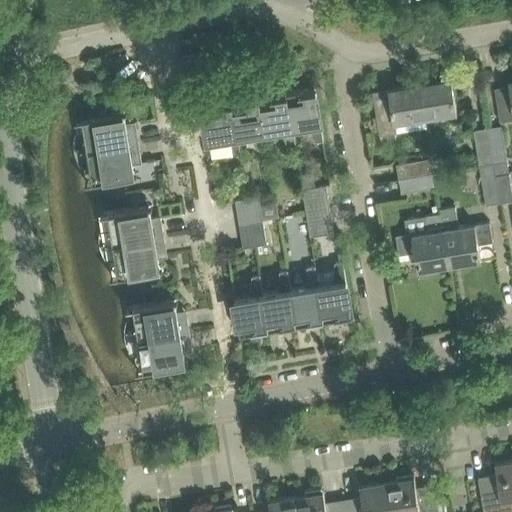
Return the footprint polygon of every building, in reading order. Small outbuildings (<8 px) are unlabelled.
[(421,81),(420,81),(426,116),(458,111),(455,96),(452,76),(451,76),(451,78),(421,83),(421,81)] [(511,80),(511,79),(509,79),(510,86),(497,88),(496,86),(495,87),(501,120),(511,118),(511,80)] [(390,94),(374,96),(380,134),(381,134),(395,132),(398,131),(396,121),(426,116),(420,81),(420,83),(391,88),(390,86),(389,86),(389,88),(390,94)] [(287,90),(287,92),(288,92),(293,124),(308,121),(316,140),(324,139),(316,88),(317,88),(317,87),(315,87),(305,89),(305,87),(287,90)] [(277,91),(259,94),(259,96),(260,96),(265,128),(266,128),(280,126),(289,144),(296,143),(297,143),(293,124),(288,92),(287,92),(277,93),(277,91)] [(250,96),(231,99),(231,101),(232,101),(238,133),(252,131),(261,149),(268,148),(269,148),(266,128),(265,128),(260,96),(259,96),(250,98),(250,96)] [(203,101),(202,101),(205,121),(206,121),(209,138),(225,135),(233,154),(240,153),(241,152),(238,133),(232,101),(231,101),(222,102),(222,100),(204,103),(203,101)] [(97,115),(76,118),(76,120),(78,131),(78,132),(85,131),(88,149),(140,140),(137,127),(136,120),(127,121),(125,111),(125,110),(97,115)] [(497,175),(510,173),(503,126),(489,128),(495,163),(497,175)] [(481,166),(495,163),(489,128),(475,130),(481,166)] [(140,140),(88,149),(93,179),(93,180),(120,176),(135,173),(135,172),(133,162),(143,161),(142,154),(140,140)] [(432,157),(397,162),(400,179),(435,173),(434,169),(433,158),(432,157)] [(487,203),(501,201),(497,175),(495,163),(481,166),(487,203)] [(316,185),(313,172),(301,174),(305,199),(329,195),(327,183),(316,185)] [(435,173),(400,179),(401,191),(421,188),(437,186),(435,173)] [(501,201),(511,198),(511,182),(510,173),(497,175),(501,201)] [(238,210),(262,206),(260,194),(236,198),(238,210)] [(307,211),(331,207),(329,195),(305,199),(307,211)] [(127,208),(108,211),(109,213),(113,243),(165,234),(163,221),(162,216),(162,214),(152,216),(150,206),(150,204),(127,208)] [(459,225),(456,204),(441,207),(442,211),(450,263),(482,257),(479,243),(494,240),(491,220),(476,223),(476,222),(459,225)] [(240,222),(264,218),(262,206),(238,210),(240,222)] [(309,223),(333,219),(331,207),(307,211),(309,223)] [(450,263),(442,211),(426,214),(428,230),(398,235),(401,251),(415,249),(418,268),(450,263)] [(242,234),(266,230),(264,218),(240,222),(242,234)] [(311,235),(315,234),(335,231),(333,219),(309,223),(311,235)] [(244,246),(264,243),(268,242),(266,230),(242,234),(244,246)] [(165,234),(113,243),(118,273),(119,275),(145,270),(161,268),(160,266),(159,257),(158,250),(167,248),(165,234)] [(319,283),(324,316),(323,316),(324,318),(342,315),(342,313),(350,311),(353,311),(353,309),(352,309),(344,259),(342,259),(336,261),(335,267),(334,281),(319,283)] [(292,288),(291,288),(296,320),(296,322),(314,319),(314,317),(323,316),(324,316),(319,283),(317,270),(316,264),(315,264),(308,265),(306,285),(292,288)] [(264,292),(269,325),(268,325),(268,327),(287,324),(286,322),(296,320),(291,288),(292,288),(289,268),(287,269),(280,270),(279,290),(264,292)] [(251,295),(235,297),(238,314),(237,314),(240,334),(241,334),(241,332),(259,328),(259,326),(268,325),(269,325),(264,292),(261,273),(259,273),(253,274),(251,295)] [(154,302),(134,306),(134,307),(139,337),(190,329),(188,315),(179,317),(177,310),(176,300),(176,299),(154,302)] [(190,329),(139,337),(144,367),(144,369),(175,364),(186,362),(186,361),(184,351),(183,344),(193,342),(190,329)] [(480,475),(479,475),(485,510),(484,511),(501,511),(505,511),(511,510),(511,459),(497,462),(497,460),(496,460),(498,474),(498,477),(492,478),(492,475),(480,477),(480,475)] [(414,475),(388,480),(392,511),(440,511),(438,497),(435,482),(434,483),(435,485),(423,487),(424,490),(418,491),(417,488),(415,474),(414,474),(414,475)] [(356,497),(344,499),(346,511),(392,511),(388,480),(361,484),(361,482),(360,483),(362,496),(362,499),(357,500),(356,497)] [(307,493),(297,495),(299,511),(346,511),(344,499),(332,501),(333,504),(327,505),(326,502),(324,489),(323,489),(322,486),(306,488),(307,493)] [(299,511),(297,495),(271,499),(270,497),(269,498),(271,511),(299,511)]
